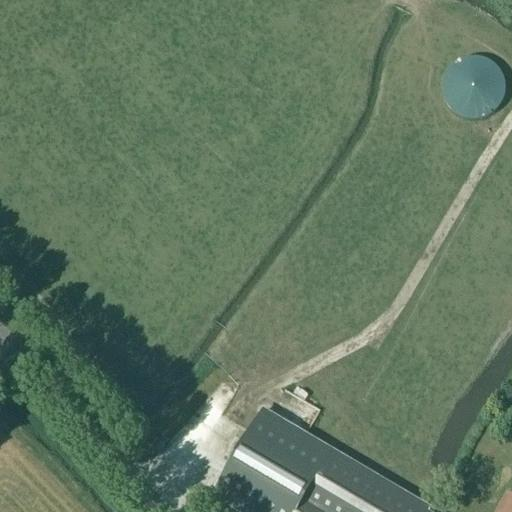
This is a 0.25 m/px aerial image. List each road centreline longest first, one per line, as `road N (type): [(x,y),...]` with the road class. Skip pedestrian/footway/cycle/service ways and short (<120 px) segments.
road 1 (track): [(157,501),(234,413),(389,317),(511,118)]
road 2 (unclassified): [(168,511),(0,332)]
